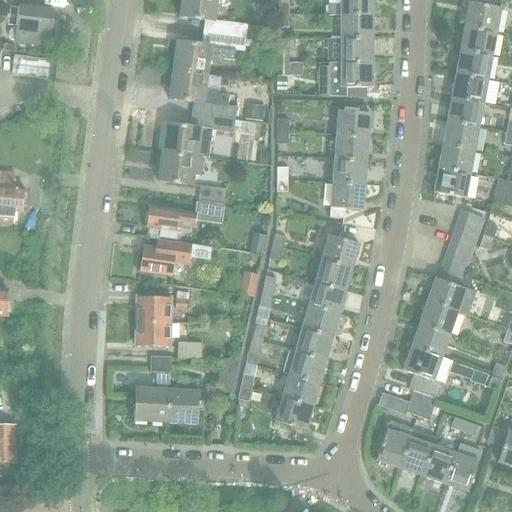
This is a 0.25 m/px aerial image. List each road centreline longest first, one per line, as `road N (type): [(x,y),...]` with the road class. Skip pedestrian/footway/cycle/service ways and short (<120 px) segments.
road 1 (residential): [(338,478),(391,262),(409,137),(413,0)]
road 2 (residential): [(77,460),(82,274),(118,0)]
road 3 (residential): [(338,478),(227,464),(77,460)]
